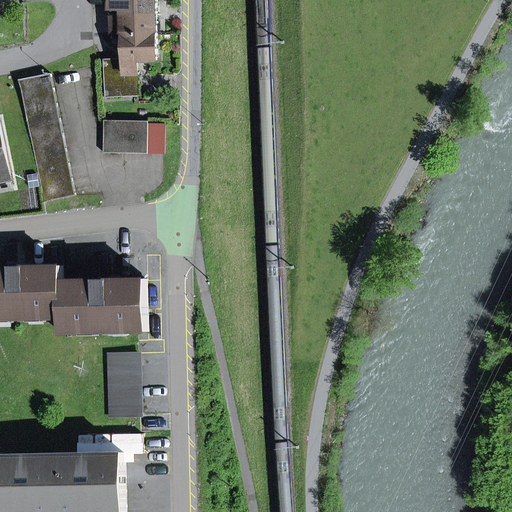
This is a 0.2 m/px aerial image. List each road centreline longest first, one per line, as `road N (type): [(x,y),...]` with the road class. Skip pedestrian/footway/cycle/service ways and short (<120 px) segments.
road 1 (residential): [(186,511),(183,213)]
road 2 (residential): [(183,213),(192,0)]
road 3 (residential): [(183,213),(0,232)]
road 4 (residential): [(82,0),(85,41),(0,66)]
